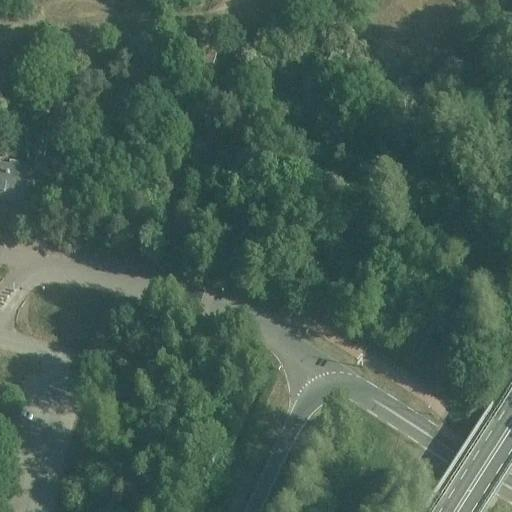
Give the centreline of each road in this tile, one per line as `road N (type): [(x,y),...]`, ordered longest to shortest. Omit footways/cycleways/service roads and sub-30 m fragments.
road 1 (unclassified): [(344,387),(244,318),(36,262)]
road 2 (secondary): [(511,489),(344,387)]
road 3 (primary): [(344,387),(311,400),(253,511)]
